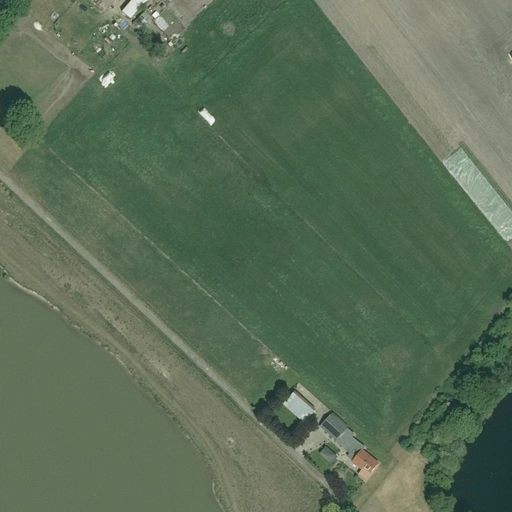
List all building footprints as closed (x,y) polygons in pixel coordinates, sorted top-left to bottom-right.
[(99,0),(109,8),(115,0),(99,0)] [(132,20),(150,0),(134,0),(124,12),(132,20)] [(489,58),(447,0),(443,0),(427,12),(470,71),(489,58)] [(165,2),(157,9),(170,23),(178,16),(165,2)] [(145,12),(132,24),(140,31),(152,19),(145,12)] [(304,424),(315,412),(309,407),(299,419),(304,424)] [(331,415),(320,427),(343,448),(356,458),(353,463),(363,471),(359,475),(365,481),(379,464),(363,451),(365,448),(352,438),(354,436),(331,415)] [(323,454),(329,459),(334,454),(328,449),(323,454)]
